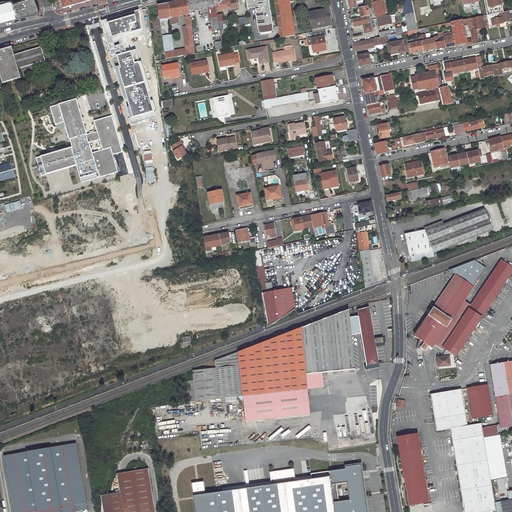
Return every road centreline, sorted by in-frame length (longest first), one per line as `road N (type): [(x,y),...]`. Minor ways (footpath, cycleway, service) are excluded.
road 1 (unclassified): [(395,511),(383,423),(399,359),(398,319)]
road 2 (residential): [(202,228),(378,192)]
road 3 (residential): [(190,135),(360,105)]
road 4 (unclassified): [(0,287),(158,241)]
road 5 (residential): [(511,42),(354,75)]
road 6 (residential): [(371,161),(511,129)]
road 7 (residential): [(350,61),(211,85)]
road 8 (unknown): [(388,232),(487,201),(502,221)]
road 9 (unknown): [(419,386),(445,511)]
